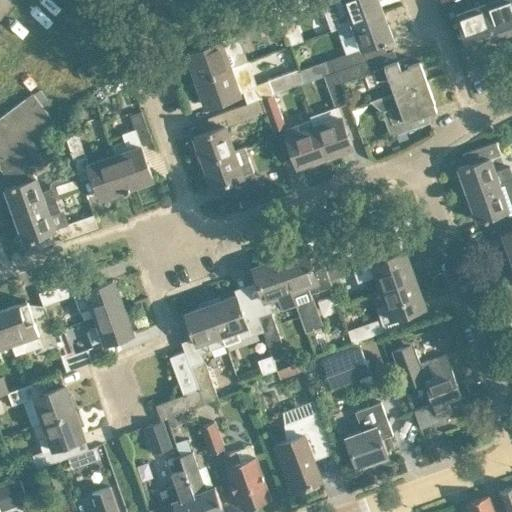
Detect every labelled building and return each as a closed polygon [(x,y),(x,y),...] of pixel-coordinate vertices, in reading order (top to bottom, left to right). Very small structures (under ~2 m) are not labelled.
[(303,0),(292,0),(276,6),(280,19),(295,13),(307,9),(303,0)] [(322,0),(333,29),(338,27),(383,11),(378,0),(322,0)] [(495,35),(483,0),(453,0),(469,44),(495,35)] [(511,0),(483,0),(495,35),(511,28),(511,0)] [(281,21),(280,19),(276,6),(247,17),(252,32),(281,21)] [(385,39),(392,36),(383,11),(338,27),(342,38),(356,32),(362,47),(382,40),(383,42),(386,41),(385,39)] [(295,13),(280,19),(281,21),(290,44),(304,39),(295,13)] [(232,36),(187,52),(197,78),(230,66),(225,51),(236,47),(232,36)] [(386,52),(383,42),(382,40),(362,47),(326,60),(330,72),(336,70),(360,61),(376,56),(386,52)] [(230,66),(197,78),(206,105),(225,98),(239,93),(240,91),(257,85),(248,60),(247,60),(230,66)] [(304,81),(323,75),(330,72),(326,60),(299,69),(304,81)] [(386,94),(394,91),(426,80),(420,61),(409,65),(401,69),(398,60),(372,70),(378,85),(382,83),(390,81),(394,91),(386,94)] [(95,71),(88,61),(76,69),(84,79),(95,71)] [(360,61),(336,70),(341,82),(364,74),(360,61)] [(269,78),(273,92),(304,81),(299,69),(298,68),(269,78)] [(330,72),(323,75),(334,104),(335,107),(337,106),(338,106),(348,102),(341,82),(336,70),(330,72)] [(386,94),(369,100),(382,111),(387,109),(396,134),(430,122),(426,111),(434,108),(431,100),(433,99),(426,80),(394,91),(386,94)] [(49,100),(40,87),(0,116),(0,161),(38,133),(54,121),(43,105),(49,100)] [(272,92),(260,97),(264,110),(271,130),(284,125),(272,92)] [(194,135),(203,160),(234,149),(225,125),(264,110),(260,97),(224,110),(224,111),(208,117),(212,128),(194,135)] [(127,147),(113,152),(114,154),(127,190),(130,189),(129,187),(153,178),(141,145),(152,141),(141,110),(130,114),(136,128),(121,134),(127,147)] [(351,146),(340,115),(314,124),(324,155),(326,155),(327,159),(340,154),(339,150),(351,146)] [(314,124),(313,125),(311,119),(297,124),(285,128),(298,165),(310,161),(311,164),(325,160),(323,156),(324,155),(314,124)] [(38,133),(0,161),(0,167),(5,173),(12,183),(13,185),(6,188),(15,213),(56,198),(84,188),(81,179),(79,171),(52,180),(51,184),(52,188),(42,191),(36,177),(32,171),(54,155),(46,144),(38,133)] [(77,134),(66,138),(74,160),(79,171),(81,179),(92,176),(87,162),(77,134)] [(466,165),(459,168),(468,192),(511,177),(511,178),(511,172),(510,166),(495,171),(490,157),(500,153),(496,141),(462,154),(462,155),(466,154),(469,162),(465,163),(466,165)] [(234,149),(203,160),(213,187),(217,185),(222,197),(253,185),(250,173),(254,172),(250,159),(244,145),(234,149)] [(124,188),(125,190),(127,190),(114,154),(113,152),(87,162),(92,176),(100,198),(124,188)] [(511,177),(468,192),(477,219),(485,217),(485,219),(488,218),(488,216),(496,213),(500,224),(511,220),(511,178),(511,177)] [(56,198),(15,213),(24,239),(31,237),(32,239),(35,237),(35,236),(55,228),(49,213),(60,209),(56,199),(56,198)] [(94,214),(58,227),(63,238),(98,226),(94,214)] [(280,257),(296,304),(306,332),(323,325),(312,292),(332,285),(330,279),(330,278),(326,267),(322,257),(311,261),(306,248),(280,257)] [(359,265),(353,267),(358,282),(372,277),(377,275),(382,289),(414,278),(404,249),(366,263),(359,265)] [(265,299),(277,294),(282,309),(296,304),(280,257),(253,267),(265,299)] [(335,263),(326,267),(330,278),(340,274),(335,263)] [(382,305),(377,307),(381,320),(385,330),(404,324),(400,314),(405,312),(424,306),(414,278),(382,289),(387,303),(382,305)] [(80,310),(93,305),(96,313),(122,304),(113,279),(74,293),(80,310)] [(44,304),(69,295),(65,283),(39,292),(44,304)] [(240,303),(236,294),(210,303),(226,344),(251,334),(250,333),(261,329),(256,314),(258,313),(253,299),(240,303)] [(26,301),(0,310),(0,312),(10,340),(14,352),(26,348),(33,346),(41,343),(43,348),(57,343),(53,331),(52,328),(45,309),(31,315),(27,303),(26,301)] [(210,303),(185,312),(194,336),(200,353),(202,352),(226,344),(210,303)] [(93,346),(132,333),(122,304),(96,313),(100,325),(87,330),(93,346)] [(271,309),(258,313),(256,314),(261,329),(262,329),(268,346),(282,341),(271,309)] [(0,359),(3,359),(0,351),(0,343),(10,340),(0,312),(0,359)] [(365,324),(347,330),(351,342),(369,336),(365,324)] [(446,353),(420,363),(415,347),(413,342),(393,349),(405,387),(414,384),(426,380),(439,416),(452,411),(447,399),(461,394),(446,353)] [(321,363),(331,387),(370,372),(361,347),(321,363)] [(67,370),(93,360),(88,348),(63,357),(67,370)] [(188,357),(185,350),(170,356),(184,393),(184,394),(199,388),(188,357)] [(200,353),(188,357),(199,388),(204,402),(218,397),(202,352),(200,353)] [(0,393),(8,390),(3,375),(0,375),(0,393)] [(54,375),(8,391),(12,404),(23,400),(32,426),(44,421),(75,410),(65,384),(58,386),(54,375)] [(156,404),(161,418),(204,402),(199,388),(184,394),(184,393),(156,404)] [(357,410),(364,429),(345,435),(357,465),(387,454),(381,437),(393,433),(381,401),(357,410)] [(44,449),(33,453),(38,467),(82,451),(81,450),(77,439),(84,436),(80,425),(84,423),(78,408),(75,410),(44,421),(49,435),(40,439),(44,449)] [(333,451),(334,450),(318,408),(283,422),(285,439),(275,443),(292,488),(307,482),(308,483),(321,478),(313,458),(333,451)] [(210,451),(222,446),(212,419),(200,424),(210,451)] [(144,426),(153,452),(171,446),(162,420),(144,426)] [(206,488),(193,450),(190,452),(184,436),(174,439),(179,455),(199,511),(224,511),(214,485),(206,488)] [(226,464),(231,478),(229,479),(234,492),(236,492),(242,508),(271,498),(252,444),(234,451),(234,449),(224,453),(228,463),(226,464)] [(97,446),(82,451),(86,462),(100,456),(97,446)] [(172,501),(176,511),(199,511),(179,455),(167,459),(176,484),(160,490),(165,504),(172,501)] [(29,500),(20,478),(0,485),(0,508),(1,511),(29,500)] [(511,511),(511,485),(499,490),(506,511),(511,511)] [(119,511),(110,486),(92,492),(98,511),(119,511)] [(494,511),(488,494),(467,501),(470,511),(494,511)]
